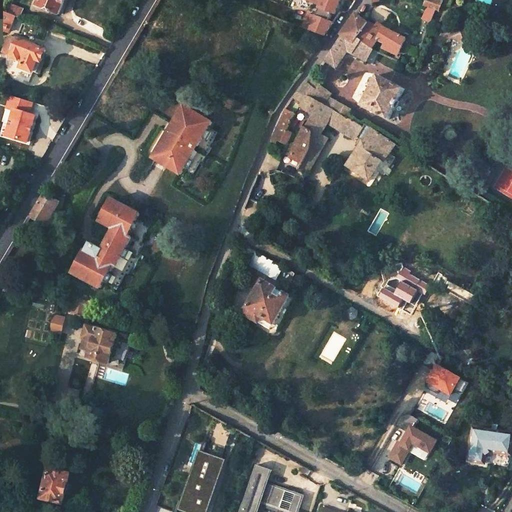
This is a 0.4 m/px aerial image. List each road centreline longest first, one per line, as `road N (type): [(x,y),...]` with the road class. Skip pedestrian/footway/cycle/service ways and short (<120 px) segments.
road 1 (residential): [(143,511),(273,118),(358,0)]
road 2 (residential): [(147,0),(0,247)]
